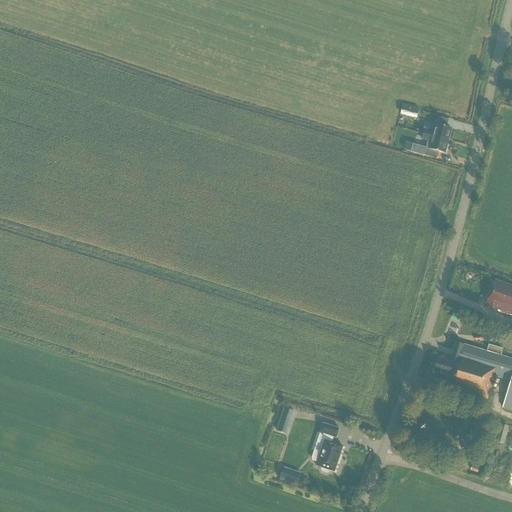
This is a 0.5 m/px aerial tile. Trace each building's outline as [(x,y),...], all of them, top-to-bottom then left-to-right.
[(416,112),(404,109),(401,120),(414,123),(416,112)] [(422,133),(448,141),(451,128),(436,124),(434,132),(424,129),(422,133)] [(444,153),(448,141),(422,133),(421,139),(432,142),(430,150),(444,153)] [(426,148),(413,144),(411,152),(424,156),(426,148)] [(492,305),(491,309),(511,317),(511,314),(511,286),(495,281),(487,303),(492,305)] [(487,352),(465,345),(456,342),(449,362),(438,359),(434,372),(448,376),(445,387),(486,399),(493,376),(510,381),(502,409),(511,411),(511,358),(501,356),(503,349),(489,344),(487,352)] [(284,408),(277,431),(284,433),(290,416),(292,417),(294,411),(284,408)] [(314,451),(311,460),(318,462),(316,466),(321,467),(322,471),(326,472),(329,470),(334,472),(343,447),(331,443),(333,437),(336,438),(339,429),(323,424),(320,433),(326,435),(321,453),(314,451)] [(301,474),(283,469),(279,481),(297,487),(301,474)]
